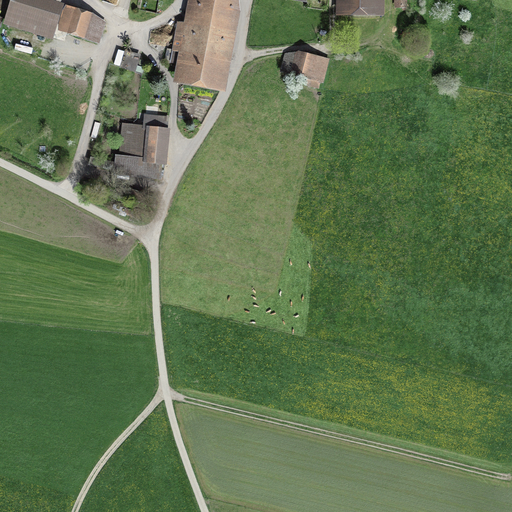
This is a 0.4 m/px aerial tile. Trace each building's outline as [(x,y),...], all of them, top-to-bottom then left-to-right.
[(64,4),(50,0),(10,0),(4,23),(53,39),(64,4)] [(232,0),(199,0),(195,27),(180,24),(175,50),(183,51),(181,64),(188,65),(185,79),(217,85),(233,0),(232,0)] [(346,0),(346,11),(380,11),(380,0),(346,0)] [(405,0),(396,0),(397,8),(406,8),(405,0)] [(91,15),(68,9),(62,29),(99,40),(104,24),(91,15)] [(140,56),(126,52),(121,67),(136,72),(140,56)] [(302,57),(288,53),(284,71),(298,74),(298,73),(310,75),(309,78),(322,81),(322,78),(327,59),(302,54),(302,57)] [(146,176),(161,178),(167,118),(152,117),(146,116),(145,129),(151,130),(148,160),(117,157),(116,173),(146,176)]
